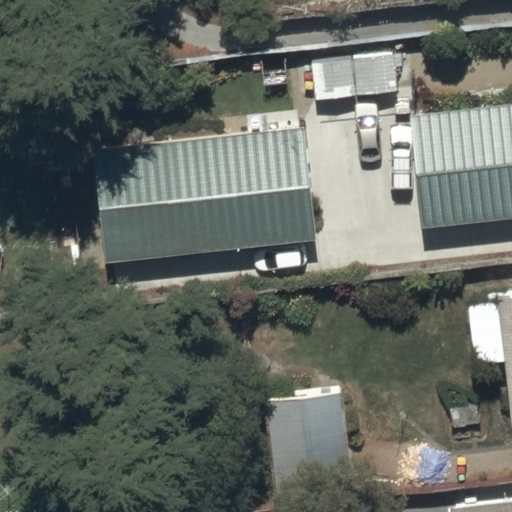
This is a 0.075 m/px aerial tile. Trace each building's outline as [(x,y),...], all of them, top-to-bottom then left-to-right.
[(316,101),(319,101),(398,93),(394,54),(312,62),(316,101)] [(511,93),(415,103),(423,215),(511,204),(511,93)] [(304,117),(97,137),(108,249),(315,229),(304,117)] [(474,350),(506,346),(511,405),(511,278),(498,280),(499,293),(468,296),(474,350)] [(338,385),(268,392),(279,496),(349,489),(338,385)] [(511,511),(511,486),(451,494),(452,511),(511,511)] [(322,511),(321,500),(225,511),(322,511)]
